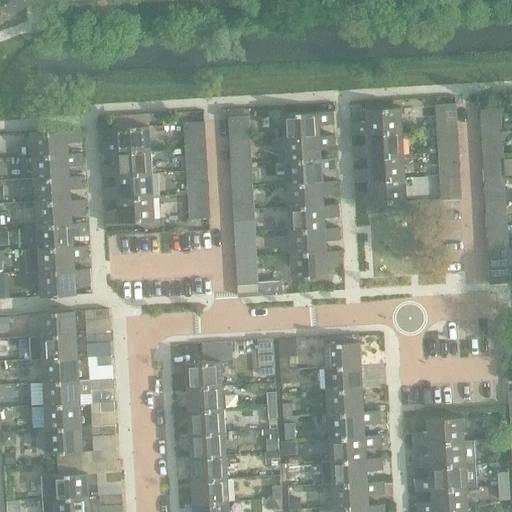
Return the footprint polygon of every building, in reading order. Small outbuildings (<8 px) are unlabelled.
[(457,119),(457,106),(456,104),(436,105),(436,106),(439,105),(439,107),(453,119),(457,119)] [(354,135),(368,134),(368,133),(403,131),(401,107),(366,109),(367,122),(353,123),(354,135)] [(245,109),(220,111),(221,120),(229,119),(229,117),(245,116),(245,109)] [(284,114),(285,138),(320,136),(320,125),(334,124),(333,111),(284,114)] [(497,119),(488,130),(496,137),(502,131),(501,119),(497,119)] [(205,122),(185,124),(188,124),(188,126),(202,138),(206,137),(205,122)] [(102,153),(116,152),(151,150),(150,126),(114,128),(115,140),(101,141),(102,153)] [(246,126),(236,137),(245,144),(250,138),(249,126),(246,126)] [(32,132),(34,156),(69,154),(68,143),(82,142),(81,129),(32,132)] [(496,137),(488,130),(482,137),(483,149),(487,148),(496,137)] [(368,133),(368,134),(368,145),(354,146),(355,158),(369,157),(404,155),(403,131),(368,133)] [(320,136),(285,138),(287,161),(322,159),(321,148),(335,147),(335,135),(320,136)] [(245,144),(236,137),(230,144),(231,155),(235,155),(245,144)] [(439,150),(445,156),(453,148),(442,138),(438,139),(439,150)] [(453,148),(445,156),(456,166),(460,166),(459,154),(453,148)] [(116,152),(117,164),(103,164),(103,176),(117,176),(117,175),(152,173),(151,150),(116,152)] [(69,154),(34,156),(35,180),(70,177),(69,166),(84,165),(83,153),(69,154)] [(369,157),(370,168),(356,169),(356,181),(370,180),(405,178),(404,155),(369,157)] [(188,169),(194,175),(202,167),(191,157),(187,157),(188,169)] [(322,159),(287,161),(288,184),(323,182),(322,171),(337,170),(336,158),(322,159)] [(500,166),(491,177),(499,184),(505,178),(504,166),(500,166)] [(202,167),(194,175),(205,184),(208,184),(208,172),(202,167)] [(117,175),(117,176),(118,187),(104,187),(105,200),(119,199),(119,198),(154,196),(152,173),(117,175)] [(248,173),(239,183),(247,191),(253,184),(252,173),(248,173)] [(70,177),(35,180),(36,203),(71,201),(71,200),(71,189),(85,188),(84,176),(70,177)] [(499,184),(491,177),(485,183),(485,195),(489,195),(499,184)] [(370,180),(371,191),(357,192),(358,205),(407,202),(405,178),(370,180)] [(323,182),(288,184),(289,208),(324,206),(324,205),(324,194),(338,193),(337,181),(323,182)] [(247,191),(239,183),(233,190),(234,202),(238,202),(247,191)] [(462,199),(461,198),(458,199),(458,197),(445,185),(441,185),(442,200),(462,199)] [(119,198),(119,199),(119,210),(105,211),(106,223),(155,220),(154,196),(119,198)] [(71,201),(36,203),(38,226),(73,224),(73,223),(72,212),(86,211),(85,199),(71,200),(71,201)] [(189,203),(190,218),(210,217),(207,217),(207,215),(193,203),(189,203)] [(324,206),(289,208),(291,231),(326,229),(326,228),(325,217),(339,216),(339,204),(324,205),(324,206)] [(503,212),(493,223),(501,230),(507,224),(507,212),(503,212)] [(251,219),(242,230),(250,237),(255,231),(255,219),(251,219)] [(38,226),(39,248),(39,249),(74,247),(74,246),(73,235),(87,234),(87,222),(73,223),(73,224),(38,226)] [(487,230),(488,241),(492,241),(501,230),(493,223),(487,230)] [(326,229),(291,231),(292,254),(327,252),(327,251),(326,240),(341,239),(340,227),(326,228),(326,229)] [(250,237),(242,230),(236,236),(236,248),(240,248),(250,237)] [(39,249),(39,248),(25,249),(27,272),(40,271),(40,272),(75,270),(75,259),(89,258),(88,246),(74,246),(74,247),(39,249)] [(327,252),(292,254),(293,278),(329,276),(328,264),(342,263),(341,251),(327,251),(327,252)] [(241,281),(238,281),(258,280),(257,265),(254,265),(241,279),(241,281)] [(75,270),(40,272),(42,296),(77,294),(76,282),(90,281),(89,269),(75,270)] [(510,274),(490,275),(490,284),(511,283),(510,274)] [(87,312),(87,320),(110,318),(109,310),(109,309),(86,310),(86,312),(87,312)] [(40,312),(42,336),(77,334),(76,310),(40,312)] [(10,317),(0,317),(0,330),(10,330),(10,317)] [(88,335),(88,343),(111,342),(110,334),(111,334),(111,332),(88,334),(88,335)] [(77,334),(42,336),(30,337),(31,360),(43,360),(78,358),(77,334)] [(273,339),(259,340),(261,375),(275,374),(273,339)] [(325,344),(326,368),(361,366),(360,342),(325,344)] [(89,358),(90,366),(112,365),(112,357),(112,356),(89,357),(89,358)] [(281,357),(281,370),(290,370),(289,357),(281,357)] [(78,358),(43,360),(44,383),(80,381),(78,358)] [(186,363),(187,387),(223,385),(222,361),(186,363)] [(361,366),(326,368),(327,391),(363,389),(361,366)] [(290,370),(281,370),(282,383),(291,383),(290,370)] [(113,380),(113,379),(90,380),(90,381),(91,389),(113,388),(113,380)] [(80,381),(44,383),(45,406),(81,404),(80,381)] [(223,385),(187,387),(189,410),(224,408),(223,385)] [(363,389),(327,391),(329,414),(364,412),(363,389)] [(268,393),(268,406),(277,405),(277,392),(268,393)] [(91,403),(92,405),(92,413),(115,411),(114,403),(115,403),(115,402),(91,403)] [(292,403),(283,404),(284,417),(293,416),(292,403)] [(81,404),(45,406),(47,429),(82,427),(81,404)] [(277,405),(268,406),(269,419),(278,418),(277,405)] [(224,408),(189,410),(190,434),(226,432),(224,408)] [(364,412),(329,414),(330,438),(365,436),(365,435),(364,424),(380,423),(379,411),(364,412)] [(414,445),(429,444),(429,443),(465,441),(463,417),(427,419),(428,432),(413,433),(414,445)] [(295,423),(284,424),(286,441),(295,440),(296,440),(295,423)] [(93,427),(93,428),(94,436),(116,434),(116,426),(116,425),(93,427)] [(82,427),(47,429),(48,453),(84,451),(82,427)] [(226,432),(190,434),(191,457),(227,455),(226,432)] [(365,436),(330,438),(331,461),(366,459),(366,448),(381,447),(381,434),(365,435),(365,436)] [(270,439),(271,452),(280,452),(279,441),(279,439),(270,439)] [(286,441),(279,441),(280,452),(280,454),(296,453),(295,440),(286,441)] [(429,443),(429,444),(430,455),(414,456),(415,468),(431,467),(431,466),(476,464),(474,441),(465,441),(429,443)] [(16,452),(4,452),(4,464),(17,464),(16,452)] [(280,452),(271,452),(272,465),(281,465),(280,454),(280,452)] [(227,455),(191,457),(193,480),(228,478),(227,455)] [(366,459),(331,461),(333,485),(368,483),(368,482),(367,471),(383,470),(382,458),(366,459)] [(431,478),(416,479),(416,491),(432,490),(432,489),(467,487),(477,487),(476,464),(431,466),(431,467),(431,478)] [(99,474),(99,482),(122,481),(122,473),(122,472),(99,473),(99,474)] [(509,472),(501,473),(502,486),(510,486),(509,474),(509,472)] [(42,475),(43,499),(90,497),(88,473),(42,475)] [(228,478),(193,480),(194,503),(229,501),(228,478)] [(368,483),(333,485),(334,508),(369,506),(369,505),(368,494),(384,493),(383,481),(368,482),(368,483)] [(273,486),(274,499),(283,498),(282,485),(273,486)] [(510,486),(502,486),(502,500),(509,500),(510,500),(510,486)] [(432,489),(432,490),(433,501),(417,502),(417,511),(444,511),(469,511),(467,487),(432,489)] [(100,496),(100,497),(101,505),(123,504),(123,496),(123,495),(100,496)] [(90,511),(90,497),(43,499),(44,511),(90,511)] [(283,498),(274,499),(274,511),(275,511),(283,511),(283,498)] [(296,498),(290,498),(290,509),(301,509),(301,502),(296,498)] [(230,511),(229,501),(194,503),(194,511),(230,511)]
